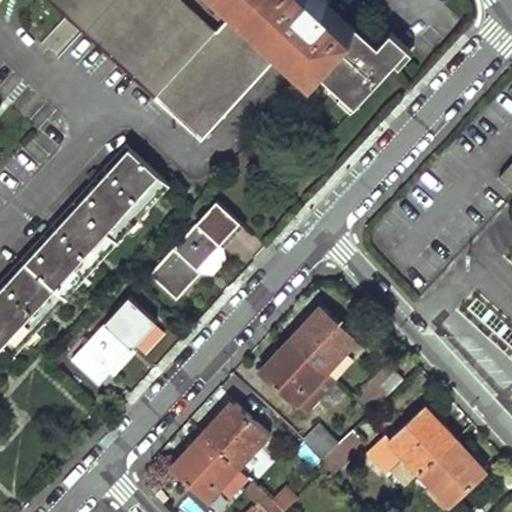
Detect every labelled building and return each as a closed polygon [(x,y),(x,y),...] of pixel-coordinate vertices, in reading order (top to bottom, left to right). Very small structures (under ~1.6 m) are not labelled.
[(203,137),(291,44),(241,0),(55,0),(77,21),(161,99),(203,137)] [(340,10),(330,0),(329,0),(241,0),(291,44),(297,37),(306,47),(325,63),(359,26),(340,10)] [(385,43),(362,23),(359,26),(325,63),(322,66),(362,102),(388,75),(380,68),(390,57),(398,64),(416,44),(398,27),(385,43)] [(398,64),(390,57),(380,68),(388,75),(398,64)] [(0,372),(177,180),(133,139),(0,284),(0,372)] [(511,162),(500,176),(511,186),(511,162)] [(237,240),(210,216),(152,277),(179,302),(203,277),(198,272),(220,248),(225,253),(237,240)] [(511,321),(476,290),(457,310),(511,359),(511,321)] [(159,324),(132,298),(73,362),(100,388),(112,375),(107,370),(139,337),(143,341),(159,324)] [(357,334),(327,307),(308,328),(304,325),(293,337),(322,364),(339,346),(343,349),(345,348),(357,334)] [(322,364),(293,337),(281,349),(285,353),(266,373),(296,400),(310,385),(306,382),(322,364)] [(339,346),(322,364),(334,376),(353,355),(345,348),(343,349),(339,346)] [(334,376),(322,364),(306,382),(310,385),(296,400),(306,409),(336,377),(334,376)] [(391,368),(360,400),(374,413),(406,382),(391,368)] [(271,432),(239,402),(220,423),(216,420),(205,432),(236,462),(255,479),(273,460),(258,446),(271,432)] [(443,427),(425,408),(392,437),(387,432),(366,452),(387,474),(394,468),(409,484),(413,479),(425,468),(459,436),(448,423),(443,427)] [(343,441),(323,423),(306,438),(326,457),(343,441)] [(367,442),(356,429),(343,441),(326,457),(325,472),(330,477),(367,442)] [(236,462),(205,432),(193,444),(198,447),(177,468),(211,498),(224,483),(220,480),(236,462)] [(470,449),(459,436),(425,468),(438,482),(441,486),(438,490),(451,504),(485,473),(467,454),(470,449)] [(426,493),(438,482),(425,468),(413,479),(426,493)] [(284,511),(287,509),(255,479),(245,489),(258,500),(246,511),(284,511)]
